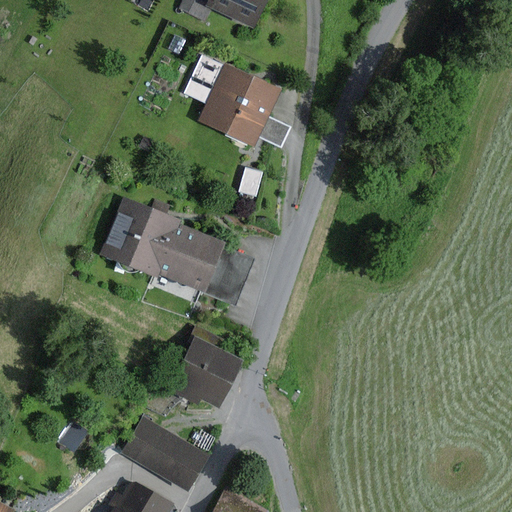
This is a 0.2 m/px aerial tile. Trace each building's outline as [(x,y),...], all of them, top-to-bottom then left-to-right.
[(265,0),(212,0),(212,2),(254,22),(265,0)] [(254,142),(278,90),(227,66),(228,63),(207,53),(189,92),(210,102),(202,118),(254,142)] [(295,125),(273,114),(263,135),(285,146),(295,125)] [(267,170),(250,166),(244,190),(260,194),(267,170)] [(179,220),(130,201),(109,253),(157,273),(158,270),(207,290),(226,243),(177,223),(179,220)] [(258,257),(226,243),(207,290),(239,303),(258,257)] [(226,338),(200,325),(193,339),(198,342),(200,339),(220,349),(226,338)] [(220,349),(200,339),(198,342),(174,388),(198,400),(202,394),(219,403),(241,360),(220,349)] [(195,447),(150,420),(131,452),(190,487),(209,455),(195,447)] [(195,447),(209,455),(220,437),(206,429),(195,447)] [(117,509),(114,511),(169,511),(173,506),(137,485),(121,511),(117,509)] [(271,511),(231,488),(216,511),(271,511)] [(0,511),(14,511),(16,509),(0,500),(0,511)]
